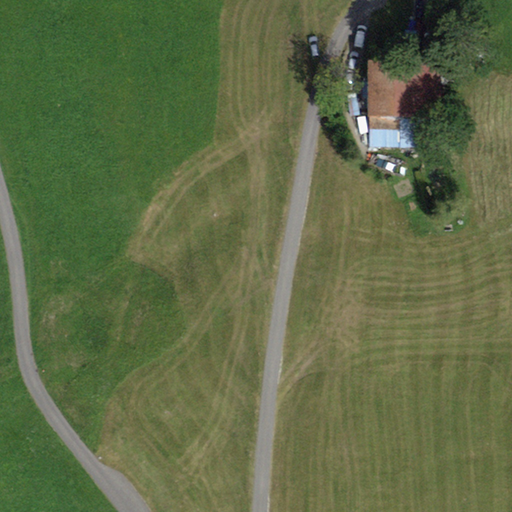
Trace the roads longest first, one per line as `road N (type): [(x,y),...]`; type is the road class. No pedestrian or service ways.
road 1 (unclassified): [(262,511),(288,286),(331,73),(370,0)]
road 2 (unclassified): [(0,167),(37,394),(134,511)]
